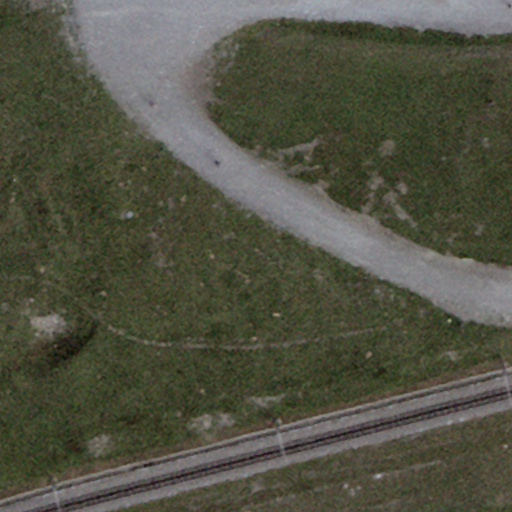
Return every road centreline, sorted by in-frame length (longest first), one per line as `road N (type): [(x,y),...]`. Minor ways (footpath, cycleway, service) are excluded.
road 1 (track): [(135,0),(128,42),(253,190),(439,284),(511,301)]
road 2 (track): [(511,464),(320,511)]
road 3 (track): [(355,0),(511,2)]
